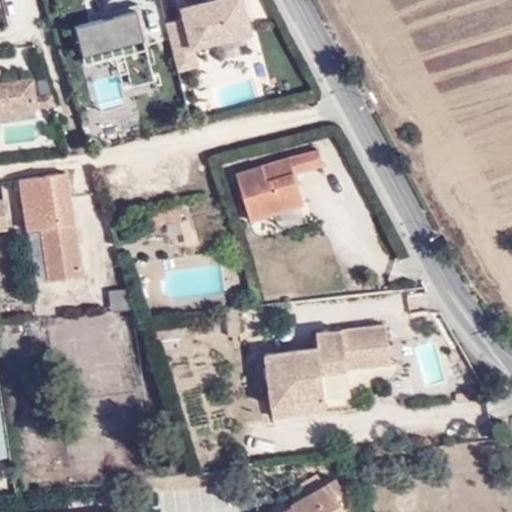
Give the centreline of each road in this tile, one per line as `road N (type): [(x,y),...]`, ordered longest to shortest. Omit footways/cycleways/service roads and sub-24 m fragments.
road 1 (unclassified): [(294,0),(448,288),(511,358)]
road 2 (unknown): [(351,105),(137,157),(0,172)]
